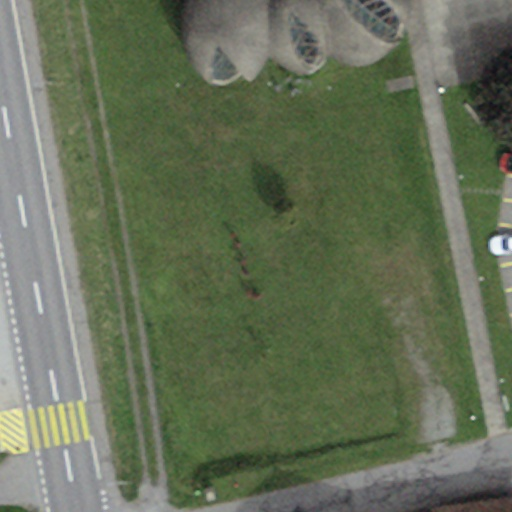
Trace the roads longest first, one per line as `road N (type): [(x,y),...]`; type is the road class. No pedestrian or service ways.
road 1 (primary): [(0,46),(78,511)]
road 2 (residential): [(294,511),(511,455)]
